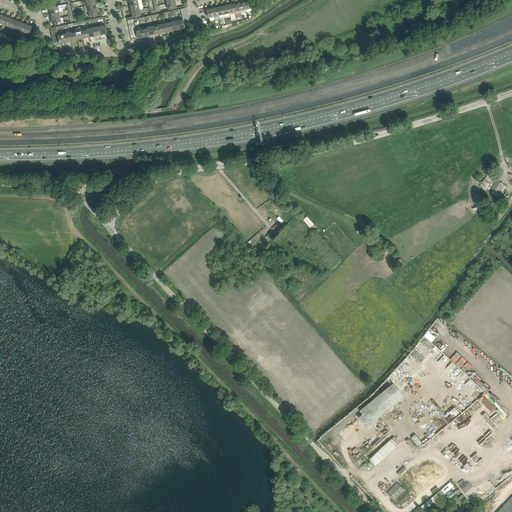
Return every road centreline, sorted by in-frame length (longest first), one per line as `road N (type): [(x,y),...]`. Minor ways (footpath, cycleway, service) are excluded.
road 1 (motorway): [(0,154),(252,131),(345,110),(511,52)]
road 2 (motorway): [(462,53),(248,114),(162,129),(0,138)]
road 3 (unclassified): [(511,92),(309,153),(162,175),(104,222)]
road 4 (unclassified): [(377,511),(104,222)]
road 5 (residential): [(123,53),(53,55),(35,15),(3,0)]
